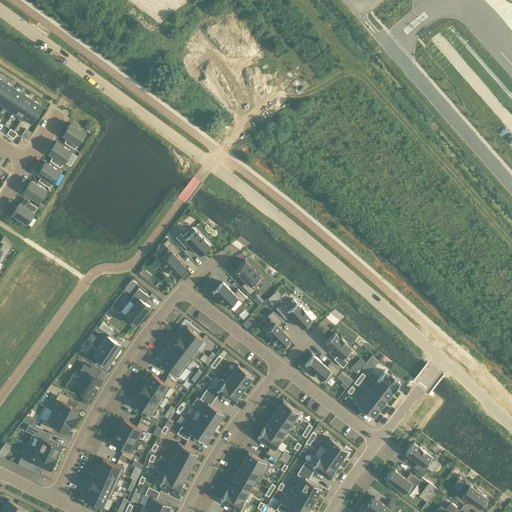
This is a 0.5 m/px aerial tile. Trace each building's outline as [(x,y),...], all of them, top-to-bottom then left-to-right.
[(6,83),(0,91),(0,104),(3,106),(15,88),(6,83)] [(12,112),(24,94),(15,89),(15,88),(3,106),(4,107),(5,105),(13,110),(12,112)] [(21,118),(33,100),(24,94),(12,112),(21,118)] [(42,106),(33,100),(21,118),(31,124),(42,106)] [(67,137),(64,142),(74,149),(85,133),(70,123),(63,134),(67,137)] [(50,160),(60,167),(70,151),(56,141),(49,152),(53,155),(50,160)] [(38,173),(41,175),(38,180),(49,187),(60,171),(45,162),(38,173)] [(31,180),(24,191),(39,201),(46,190),(31,180)] [(23,205),(19,202),(12,213),(27,223),(37,207),(27,200),(23,205)] [(180,234),(175,238),(186,249),(190,245),(199,255),(209,245),(204,239),(204,238),(203,238),(201,236),(202,236),(201,235),(201,236),(199,233),(198,233),(196,231),(196,230),(192,227),(182,236),(180,234)] [(0,265),(2,263),(13,246),(3,236),(0,240),(0,241),(2,243),(0,246),(0,265)] [(167,248),(157,257),(162,262),(161,262),(162,263),(162,262),(164,265),(164,266),(165,265),(167,267),(167,268),(169,270),(169,271),(170,271),(175,277),(186,267),(175,255),(179,251),(171,242),(167,238),(163,243),(167,247),(167,248)] [(256,271),(255,270),(253,269),(254,268),(253,268),(251,266),(251,265),(250,266),(245,260),(234,270),(246,281),(241,285),(250,294),(254,289),(253,288),(263,278),(259,274),(258,273),(257,273),(256,272),(256,271)] [(127,284),(132,288),(136,283),(131,279),(127,284)] [(218,298),(221,300),(220,301),(221,301),(223,303),(223,304),(224,303),(226,306),(227,307),(237,298),(242,302),(247,298),(238,289),(233,293),(222,282),(212,292),(218,298)] [(140,318),(144,313),(150,306),(145,302),(149,297),(138,288),(134,293),(139,297),(124,316),(135,325),(135,324),(137,325),(142,319),(140,318)] [(273,303),(281,296),(276,291),(268,298),(273,303)] [(307,312),(302,306),(301,307),(293,298),(284,306),(281,303),(276,307),(285,319),(290,315),(302,328),(311,319),(306,313),(307,312)] [(269,337),(275,342),(276,341),(281,347),(291,338),(278,325),(283,321),(272,310),(267,315),(271,319),(262,327),(271,336),(269,337)] [(110,335),(113,330),(102,322),(98,327),(110,335)] [(180,336),(196,348),(203,339),(187,327),(180,335),(180,336)] [(334,332),(325,341),(338,353),(333,358),(342,367),(347,362),(344,358),(352,350),(345,343),(346,342),(341,337),(340,338),(334,332)] [(107,335),(93,354),(106,364),(120,344),(107,335)] [(200,351),(196,348),(180,336),(180,335),(173,344),(192,358),(194,360),(200,351)] [(185,367),(192,358),(173,344),(170,348),(169,349),(170,349),(168,351),(167,351),(167,352),(167,353),(185,367)] [(178,376),(185,367),(167,353),(166,354),(166,353),(165,354),(166,354),(164,356),(163,356),(163,357),(160,362),(178,376)] [(325,382),(333,373),(335,375),(340,369),(330,361),(326,366),(313,355),(304,364),(310,370),(309,371),(315,376),(316,375),(325,382)] [(84,374),(75,387),(87,395),(98,377),(89,371),(92,366),(84,361),(78,370),(84,374)] [(355,372),(360,367),(355,362),(350,367),(355,372)] [(230,372),(246,385),(253,376),(237,364),(230,372)] [(187,367),(182,373),(188,379),(194,372),(187,367)] [(342,370),(336,377),(347,386),(352,380),(342,370)] [(384,370),(377,379),(393,391),(400,382),(396,379),(397,378),(391,373),(390,374),(384,370)] [(223,381),(239,394),(239,393),(246,385),(230,372),(223,381)] [(146,382),(145,383),(163,395),(164,395),(170,386),(173,388),(177,383),(166,376),(163,381),(152,373),(148,379),(148,378),(147,379),(148,379),(146,382),(146,381),(145,382),(146,382)] [(232,403),(239,394),(223,381),(219,378),(212,387),(209,384),(204,391),(214,398),(219,393),(232,403)] [(393,391),(377,379),(370,387),(386,400),(392,391),(392,392),(393,391)] [(145,383),(145,382),(138,392),(139,393),(139,392),(159,405),(165,396),(164,395),(163,395),(145,383)] [(370,387),(364,396),(379,408),(386,400),(370,387)] [(57,399),(51,410),(74,421),(76,416),(76,415),(79,409),(75,407),(66,403),(69,397),(59,391),(57,395),(55,398),(57,399)] [(197,409),(201,412),(217,423),(224,413),(210,404),(214,398),(204,391),(200,398),(203,399),(197,409)] [(152,415),(159,405),(139,392),(139,393),(138,393),(138,394),(136,396),(136,397),(132,402),(152,415)] [(379,408),(364,396),(357,405),(372,417),(379,408)] [(277,409),(293,421),(299,412),(283,400),(277,409)] [(277,409),(270,418),(286,430),(293,421),(277,409)] [(74,421),(51,410),(46,420),(42,419),(39,425),(51,432),(54,426),(63,430),(67,432),(70,426),(71,426),(74,421)] [(195,421),(211,432),(217,423),(201,412),(195,420),(195,421)] [(33,419),(26,415),(23,420),(31,424),(33,419)] [(204,442),(211,432),(195,421),(195,420),(191,417),(185,427),(181,425),(177,432),(187,439),(191,433),(204,442)] [(117,429),(117,430),(137,441),(143,430),(146,432),(150,426),(139,420),(136,425),(123,418),(119,425),(118,428),(117,428),(117,429)] [(286,430),(270,418),(264,427),(280,438),(286,430)] [(28,423),(25,430),(39,436),(34,448),(55,458),(56,457),(61,446),(47,440),(50,433),(28,423)] [(280,438),(264,427),(257,437),(270,446),(266,452),(276,459),(281,453),(275,449),(282,440),(280,438)] [(137,441),(117,430),(116,431),(115,431),(116,431),(114,434),(114,435),(111,441),(123,448),(120,454),(131,459),(134,454),(131,452),(137,441)] [(325,448),(341,459),(348,450),(330,437),(323,446),(325,448)] [(176,442),(171,452),(192,464),(198,453),(176,442)] [(413,442),(405,453),(417,462),(414,467),(424,474),(428,468),(426,467),(433,457),(426,451),(419,446),(419,447),(413,442)] [(21,455),(18,463),(33,470),(37,463),(50,470),(56,457),(55,458),(34,448),(28,459),(21,455)] [(325,448),(319,456),(319,457),(335,468),(341,459),(325,448)] [(283,450),(280,458),(287,461),(290,454),(283,450)] [(259,471),(259,472),(263,474),(269,463),(248,451),(242,462),(259,471)] [(192,464),(171,452),(166,462),(187,473),(192,464)] [(300,467),(311,474),(315,468),(328,478),(335,468),(319,457),(319,456),(317,455),(311,464),(305,461),(300,467)] [(98,468),(97,469),(119,479),(124,468),(102,458),(100,464),(99,464),(98,467),(98,468)] [(182,482),(187,473),(166,462),(160,471),(182,483),(182,482)] [(254,481),(259,472),(259,471),(242,462),(237,471),(254,481)] [(141,469),(135,467),(131,477),(136,479),(141,469)] [(311,474),(300,467),(297,474),(300,476),(294,486),(296,487),(296,486),(315,497),(321,487),(308,479),(311,474)] [(119,479),(97,469),(97,470),(96,470),(97,470),(95,473),(95,474),(93,478),(93,479),(114,488),(119,479)] [(393,469),(386,479),(407,496),(419,480),(409,472),(405,478),(393,469)] [(177,493),(182,483),(160,471),(155,482),(177,493)] [(232,481),(249,490),(254,481),(237,471),(232,481)] [(107,497),(106,497),(110,499),(114,488),(93,479),(93,478),(88,489),(89,489),(107,497)] [(244,499),(249,490),(232,481),(227,490),(226,489),(226,490),(243,500),(244,499)] [(465,481),(453,497),(463,504),(467,499),(479,508),(487,498),(480,493),(481,492),(476,488),(476,489),(465,481)] [(426,499),(434,487),(427,482),(418,494),(426,499)] [(296,487),(291,496),(310,507),(315,497),(296,486),(296,487)] [(148,507),(159,511),(167,511),(171,504),(157,498),(159,492),(148,487),(145,494),(148,496),(143,506),(148,508),(148,507)] [(102,507),(106,497),(107,497),(89,489),(88,489),(86,494),(86,493),(86,494),(85,497),(84,497),(84,498),(84,499),(102,507)] [(232,511),(242,511),(248,501),(244,499),(243,500),(226,490),(220,500),(234,508),(232,511)] [(306,511),(310,507),(291,496),(285,505),(280,502),(276,509),(281,511),(288,511),(290,510),(294,511),(306,511)] [(373,496),(366,507),(366,506),(373,511),(392,511),(393,511),(395,511),(399,508),(389,500),(385,505),(373,496)] [(8,501),(3,509),(6,511),(23,511),(24,511),(8,501)] [(444,511),(457,511),(459,510),(449,502),(445,508),(447,510),(444,511)]
